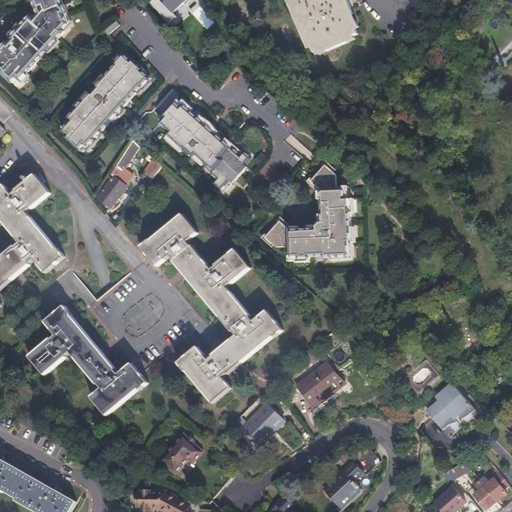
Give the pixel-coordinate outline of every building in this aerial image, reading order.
[(9,42),(8,41),(3,46),(0,49),(0,68),(3,71),(1,73),(14,84),(18,80),(21,82),(66,32),(64,30),(70,23),(66,14),(70,12),(69,12),(66,3),(65,3),(63,0),(34,0),(39,13),(35,18),(32,14),(10,37),(12,39),(9,42)] [(153,0),(151,2),(175,26),(182,19),(177,14),(190,0),(153,0)] [(313,48),(304,27),(292,0),(288,0),(310,50),(313,48)] [(292,0),(304,27),(313,48),(316,53),(317,53),(329,48),(355,36),(359,34),(358,31),(356,26),(344,0),(292,0)] [(344,0),(356,26),(358,31),(361,29),(348,0),(344,0)] [(201,8),(194,13),(205,28),(212,24),(201,8)] [(120,25),(116,21),(105,31),(109,35),(120,25)] [(329,48),(317,53),(319,56),(357,40),(355,36),(329,48)] [(511,42),(494,56),(502,66),(511,58),(511,42)] [(117,66),(69,118),(73,121),(64,131),(69,136),(68,138),(82,151),(87,145),(89,148),(121,112),(142,89),(152,79),(144,71),(146,70),(134,59),(133,61),(125,54),(115,64),(117,66)] [(183,107),(177,101),(163,116),(165,118),(160,123),(171,133),(166,139),(189,159),(190,157),(194,161),(196,159),(213,174),(212,175),(217,180),(213,184),(223,194),(233,183),(232,182),(234,181),(235,180),(236,182),(247,170),(244,168),(245,166),(246,165),(252,158),(245,151),(243,153),(233,145),(232,147),(212,129),(185,104),(183,107)] [(134,175),(126,169),(140,147),(134,141),(112,175),(114,176),(98,198),(111,208),(127,187),(126,186),(134,175)] [(318,158),(312,166),(320,173),(327,166),(318,158)] [(163,166),(155,160),(145,173),(153,179),(163,166)] [(286,225),(281,221),(267,237),(278,248),(292,247),(292,259),(311,258),(311,256),(326,255),(326,257),(352,256),(351,243),(354,243),(351,197),(347,197),(347,189),(339,189),(338,175),(327,166),(320,173),(312,181),(317,186),(322,190),(323,223),(322,223),(321,225),(319,227),(319,228),(290,230),(286,225)] [(52,193),(36,175),(17,191),(18,192),(14,196),(4,185),(0,188),(0,217),(22,243),(17,247),(16,246),(0,259),(0,307),(3,306),(0,302),(0,291),(32,265),(31,264),(36,260),(47,273),(66,257),(59,249),(58,250),(27,212),(32,208),(33,209),(52,193)] [(142,248),(143,248),(159,267),(172,255),(177,261),(176,261),(233,332),(234,331),(239,336),(214,356),(215,357),(210,361),(199,348),(180,363),(187,372),(188,371),(215,403),(233,388),(224,377),(229,373),(230,374),(275,336),(276,337),(284,330),(268,311),(255,322),(251,317),(252,316),(227,287),(232,283),(233,284),(252,268),(237,250),(218,266),(218,267),(214,270),(194,246),(193,247),(189,242),(199,233),(184,215),(152,242),(151,241),(142,248)] [(46,376),(68,357),(67,356),(72,353),(99,385),(100,384),(104,389),(93,398),(108,416),(141,389),(141,390),(149,383),(134,364),(120,375),(116,370),(117,369),(66,307),(47,322),(58,336),(53,340),(53,339),(31,357),(46,376)] [(344,380),(329,361),(298,386),(315,409),(331,397),(329,395),(341,386),(339,384),(344,380)] [(408,380),(420,393),(441,374),(429,361),(408,380)] [(347,384),(344,380),(339,384),(341,386),(329,395),(331,397),(347,384)] [(473,404),(454,382),(443,393),(446,396),(429,411),(445,429),(452,437),(480,412),(478,409),(473,404)] [(286,422),(269,404),(244,429),(262,446),(286,422)] [(248,421),(242,416),(237,422),(242,427),(248,421)] [(184,434),(161,460),(176,474),(189,459),(194,463),(204,451),(184,434)] [(341,478),(328,491),(344,508),(363,490),(354,481),(364,472),(367,475),(382,461),(370,448),(355,462),(357,464),(347,473),(346,472),(340,477),(341,478)] [(47,485),(2,460),(5,456),(0,453),(0,490),(4,492),(6,489),(20,497),(18,501),(38,511),(72,511),(78,502),(55,489),(57,485),(49,481),(47,485)] [(472,470),(466,462),(449,471),(456,480),(472,470)] [(232,479),(219,466),(209,477),(222,489),(232,479)] [(486,477),(481,481),(498,502),(509,494),(504,488),(509,484),(496,469),(491,472),(496,478),(490,482),(486,477)] [(456,480),(449,471),(443,475),(451,486),(457,481),(456,480)] [(498,502),(481,481),(476,485),(480,491),(475,495),(488,511),(498,502)] [(457,511),(468,503),(454,487),(435,503),(443,511),(457,511)] [(139,492),(138,511),(152,511),(152,509),(161,509),(166,511),(183,511),(188,504),(166,492),(139,492)] [(290,511),(297,505),(286,495),(277,504),(280,507),(285,511),(290,511)]
